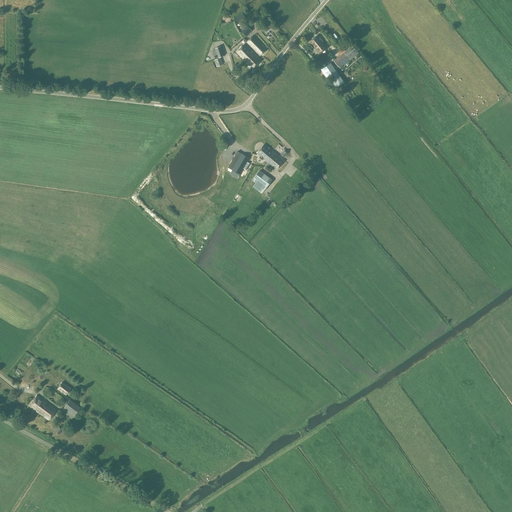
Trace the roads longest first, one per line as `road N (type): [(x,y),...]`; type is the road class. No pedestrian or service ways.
road 1 (unclassified): [(0,87),(239,109),(326,0)]
road 2 (unclassified): [(163,511),(0,418)]
